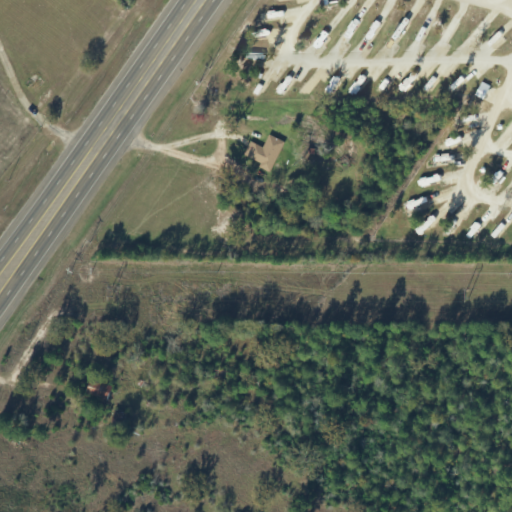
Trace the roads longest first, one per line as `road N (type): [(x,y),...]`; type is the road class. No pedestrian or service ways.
road 1 (trunk): [(91,155),(198,0)]
road 2 (trunk): [(0,300),(91,155)]
road 3 (trunk): [(91,155),(0,263)]
